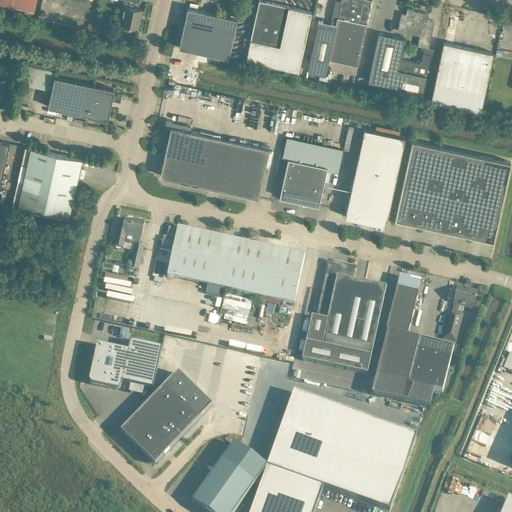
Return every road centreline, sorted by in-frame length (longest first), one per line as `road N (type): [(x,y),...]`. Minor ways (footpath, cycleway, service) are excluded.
road 1 (unclassified): [(511,285),(149,201),(133,189)]
road 2 (unclassified): [(133,189),(109,207),(67,383),(100,444),(175,511)]
road 3 (unclassified): [(131,146),(166,0)]
road 4 (unclassified): [(131,146),(0,119)]
